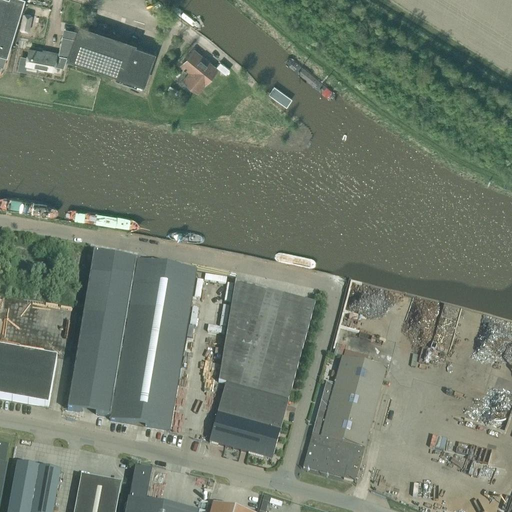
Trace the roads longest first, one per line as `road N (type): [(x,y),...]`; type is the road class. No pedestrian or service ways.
road 1 (unclassified): [(283,484),(329,296),(303,281),(0,220)]
road 2 (unclassified): [(283,484),(0,420)]
